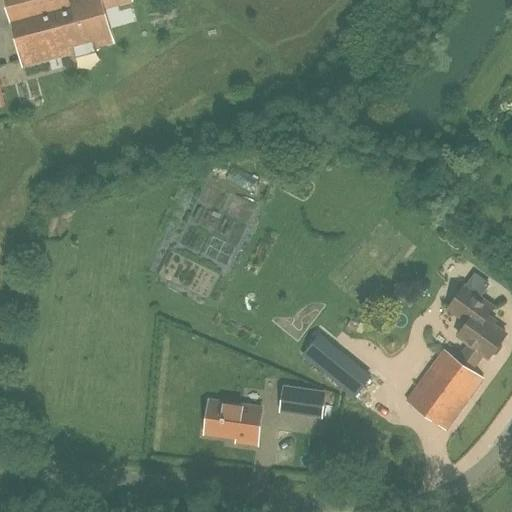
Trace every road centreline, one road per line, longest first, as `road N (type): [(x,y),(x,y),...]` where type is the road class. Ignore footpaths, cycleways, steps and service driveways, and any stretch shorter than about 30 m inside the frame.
road 1 (unclassified): [(276,511),(153,485),(0,466)]
road 2 (unclassified): [(392,511),(455,489),(511,420)]
